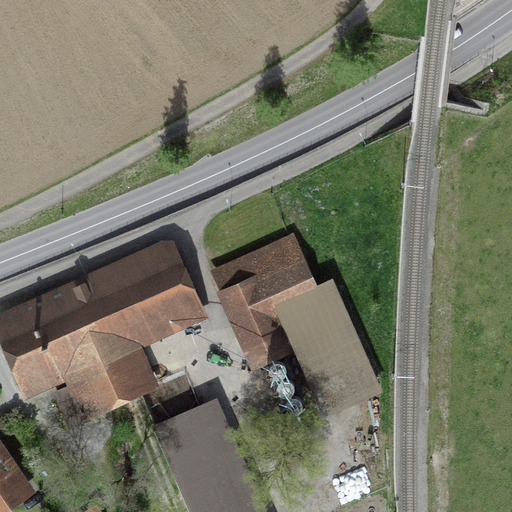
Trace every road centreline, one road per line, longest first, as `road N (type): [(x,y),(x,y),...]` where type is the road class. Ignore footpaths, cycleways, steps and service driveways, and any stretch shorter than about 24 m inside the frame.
road 1 (secondary): [(0,261),(318,125),(511,7)]
road 2 (track): [(0,221),(282,79),(400,0)]
